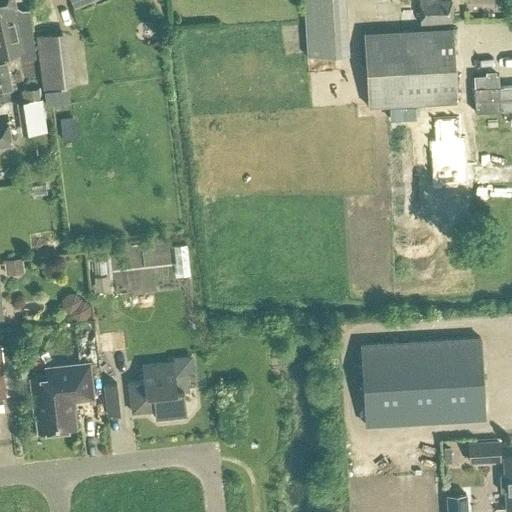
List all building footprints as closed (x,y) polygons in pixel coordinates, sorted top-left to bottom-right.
[(16,11),(13,0),(0,0),(0,52),(20,48),(22,56),(35,54),(29,9),(16,11)] [(345,0),(304,0),(308,56),(349,54),(345,0)] [(419,0),(421,22),(452,20),(450,0),(419,0)] [(398,23),(397,9),(370,11),(371,24),(398,23)] [(369,105),(457,99),(452,24),(363,30),(369,105)] [(69,30),(36,34),(43,85),(75,81),(69,30)] [(0,90),(2,90),(10,88),(5,62),(0,62),(0,90)] [(78,84),(58,85),(59,102),(79,101),(78,84)] [(39,86),(23,87),(24,99),(40,96),(39,86)] [(24,99),(18,100),(23,131),(47,127),(42,96),(40,96),(24,99)] [(0,143),(11,142),(6,110),(0,111),(0,143)] [(450,111),(424,112),(425,133),(420,134),(423,180),(459,178),(456,132),(451,132),(450,111)] [(3,272),(23,269),(21,256),(1,258),(3,272)] [(73,300),(93,311),(100,298),(80,287),(73,300)] [(101,352),(126,349),(124,329),(99,332),(101,352)] [(366,424),(485,417),(480,337),(361,344),(366,424)] [(0,341),(0,349),(1,361),(12,360),(10,341),(0,341)] [(183,387),(188,386),(186,370),(193,370),(191,353),(172,355),(173,359),(142,363),(143,378),(128,379),(131,410),(154,407),(155,416),(186,413),(183,387)] [(75,425),(72,398),(92,396),(88,361),(46,365),(47,376),(30,378),(34,412),(36,412),(38,429),(75,425)] [(107,413),(120,411),(116,381),(103,382),(107,413)] [(224,400),(232,399),(231,386),(222,387),(224,400)] [(425,440),(361,439),(360,466),(398,467),(399,456),(425,457),(425,440)] [(469,461),(499,459),(498,441),(468,442),(469,461)] [(511,508),(511,456),(503,457),(504,475),(500,475),(501,492),(506,491),(507,509),(511,508)] [(468,511),(467,494),(446,493),(447,511),(468,511)]
